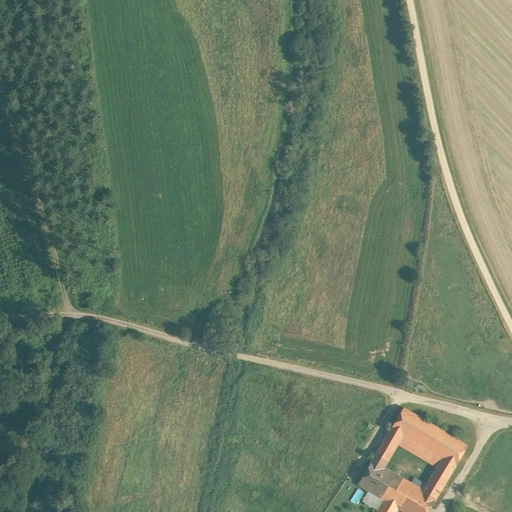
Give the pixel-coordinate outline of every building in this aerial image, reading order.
[(429,423),(403,408),(402,411),(400,410),(399,412),(401,413),(394,423),(393,423),(392,424),(393,425),(380,448),(389,454),(396,442),(402,434),(443,458),(455,465),(457,463),(458,464),(459,462),(458,462),(464,450),(466,451),(467,450),(465,449),(467,446),(430,424),(431,422),(430,422),(429,423)] [(443,458),(402,434),(396,442),(437,467),(443,458)] [(389,454),(380,448),(372,460),(382,466),(389,454)] [(455,465),(443,458),(437,467),(427,484),(439,492),(455,465)] [(382,466),(372,460),(357,485),(382,499),(397,475),(382,466)] [(412,484),(397,475),(382,499),(383,500),(398,509),(403,511),(426,511),(439,492),(427,484),(422,492),(415,486),(412,484)] [(352,500),(358,502),(363,491),(357,488),(352,500)] [(383,500),(376,511),(395,511),(398,509),(383,500)]
